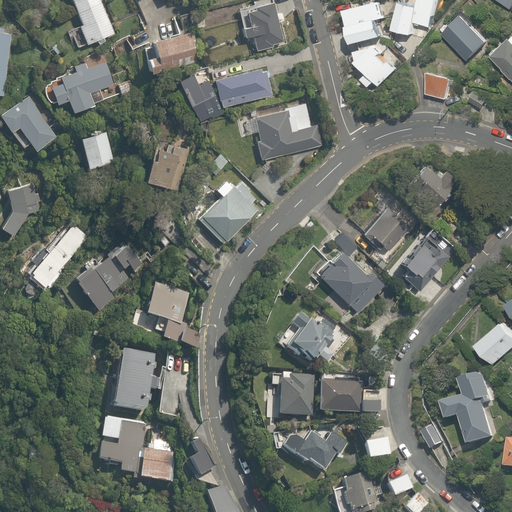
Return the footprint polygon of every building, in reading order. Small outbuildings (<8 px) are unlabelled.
[(67,0),(77,24),(75,25),(82,42),(110,31),(96,0),(67,0)] [(268,0),(265,0),(248,6),(249,11),(242,13),(245,22),(236,25),(240,37),(247,34),(253,50),(269,45),(269,42),(281,38),(275,21),(280,19),(277,8),(272,10),(268,0)] [(368,85),(373,80),(378,85),(395,67),(379,53),(388,46),(378,34),(379,33),(374,17),(380,15),(381,18),(394,14),(390,26),(412,32),(414,21),(431,25),(435,0),(368,0),(342,6),(344,16),(353,58),(364,70),(359,75),(368,85)] [(511,0),(495,0),(508,9),(511,1),(511,0)] [(488,40),(461,12),(440,33),(468,61),(488,40)] [(146,71),(174,65),(171,54),(192,49),(188,31),(146,41),(149,54),(142,56),(146,71)] [(511,33),(489,56),(511,78),(511,33)] [(84,63),(69,66),(71,73),(55,77),(56,82),(45,84),(49,102),(63,98),(65,109),(89,104),(86,91),(108,86),(102,61),(84,65),(84,63)] [(257,63),(209,76),(218,107),(266,94),(257,63)] [(450,75),(425,69),(424,94),(444,98),(450,75)] [(485,96),(470,87),(463,99),(479,108),(485,96)] [(0,107),(0,123),(12,146),(20,141),(23,147),(46,134),(25,94),(0,107)] [(302,102),(251,115),(257,138),(253,139),(258,157),(318,141),(314,123),(308,125),(302,102)] [(105,130),(73,136),(78,166),(111,160),(105,130)] [(171,140),(150,136),(146,155),(142,154),(137,180),(174,187),(178,164),(174,163),(177,147),(170,146),(171,140)] [(226,162),(214,152),(202,167),(214,176),(226,162)] [(421,154),(397,183),(428,209),(436,200),(440,203),(448,194),(444,190),(452,180),(421,154)] [(222,177),(212,188),(218,194),(196,217),(221,241),(253,206),(222,177)] [(0,187),(4,206),(0,212),(0,228),(8,234),(22,213),(36,211),(36,191),(30,192),(32,188),(21,188),(20,183),(0,185),(0,187)] [(383,187),(375,195),(382,202),(390,194),(383,187)] [(358,231),(363,235),(365,233),(384,250),(403,230),(407,227),(386,207),(383,210),(381,208),(358,231)] [(39,285),(42,282),(49,289),(61,276),(54,269),(84,236),(66,220),(22,270),(39,285)] [(171,223),(161,232),(175,246),(185,237),(171,223)] [(355,247),(339,233),(332,241),(347,255),(355,247)] [(432,250),(420,239),(416,243),(414,240),(395,262),(407,272),(401,278),(417,291),(447,255),(436,246),(432,250)] [(112,243),(103,250),(94,258),(91,254),(70,273),(69,280),(93,309),(111,296),(107,290),(126,276),(120,269),(127,263),(129,266),(137,259),(121,240),(114,246),(112,243)] [(365,273),(336,250),(314,274),(345,307),(347,305),(355,313),(382,285),(366,272),(365,273)] [(186,293),(148,281),(134,326),(141,329),(144,316),(160,321),(156,335),(191,346),(195,331),(177,325),(186,293)] [(309,323),(296,312),(287,322),(295,329),(284,343),(297,354),(298,352),(309,360),(313,356),(324,364),(332,354),(321,346),(334,330),(323,321),(319,325),(312,319),(309,323)] [(511,331),(501,318),(500,320),(474,341),(492,363),(511,346),(511,334),(511,333),(511,331)] [(144,377),(147,354),(113,349),(105,403),(138,408),(141,386),(149,388),(150,378),(144,377)] [(480,372),(459,378),(463,394),(440,401),(445,418),(459,414),(467,443),(490,436),(480,400),(487,398),(480,372)] [(311,410),(375,413),(376,393),(357,392),(357,380),(355,380),(355,376),(330,375),(330,373),(320,373),(312,381),(312,375),(286,374),(277,373),(275,413),(309,415),(309,410),(311,410)] [(93,440),(91,459),(116,463),(115,470),(130,473),(130,477),(162,482),(166,453),(139,449),(143,422),(97,415),(94,435),(113,438),(113,443),(93,440)] [(327,438),(310,426),(306,432),(304,431),(298,440),(287,433),(279,445),(283,447),(282,449),(301,463),(303,460),(319,471),(334,450),(324,443),(327,438)] [(196,434),(177,444),(194,475),(212,465),(196,434)] [(511,436),(508,436),(503,465),(511,466),(511,436)] [(386,438),(361,441),(363,457),(387,455),(386,438)] [(365,470),(337,477),(340,489),(338,490),(343,509),(348,507),(348,511),(360,511),(373,509),(371,503),(373,502),(365,470)] [(403,473),(383,482),(390,496),(410,487),(403,473)] [(232,511),(219,484),(203,491),(213,511),(232,511)] [(414,491),(399,505),(404,511),(415,511),(425,503),(414,491)]
